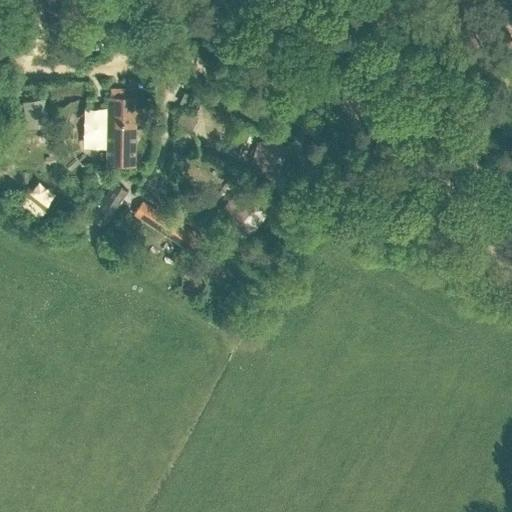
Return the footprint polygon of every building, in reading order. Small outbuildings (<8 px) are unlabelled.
[(194,97),(183,92),(178,102),(189,108),(194,97)] [(135,166),(137,97),(126,96),(109,96),(106,96),(104,165),(135,166)] [(102,105),(72,104),(71,173),(101,173),(102,105)] [(0,133),(10,133),(8,106),(0,106),(0,133)] [(197,116),(182,108),(175,122),(190,129),(197,116)] [(103,226),(127,189),(113,180),(89,217),(103,226)] [(132,216),(185,251),(194,238),(141,202),(132,216)] [(214,244),(231,246),(232,233),(215,231),(214,244)] [(191,269),(209,271),(213,241),(195,239),(191,269)]
